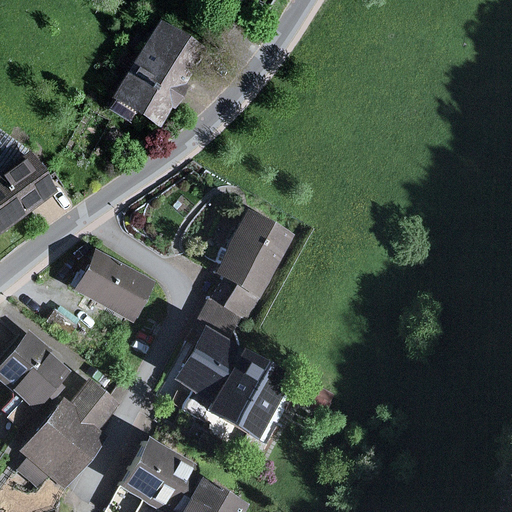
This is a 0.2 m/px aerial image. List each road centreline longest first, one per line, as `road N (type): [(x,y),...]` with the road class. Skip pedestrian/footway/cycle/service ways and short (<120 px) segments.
road 1 (tertiary): [(0,281),(207,130),(233,102)]
road 2 (tertiary): [(233,102),(312,0)]
